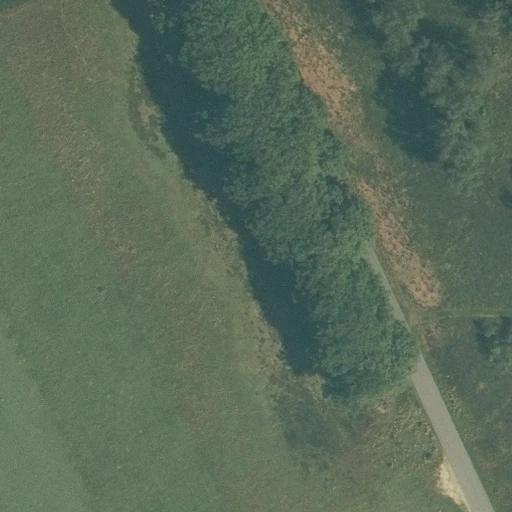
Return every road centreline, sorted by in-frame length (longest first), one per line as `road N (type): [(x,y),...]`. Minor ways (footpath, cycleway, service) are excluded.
road 1 (unknown): [(131,0),(274,292),(289,305),(511,314)]
road 2 (unclassified): [(479,511),(252,0)]
